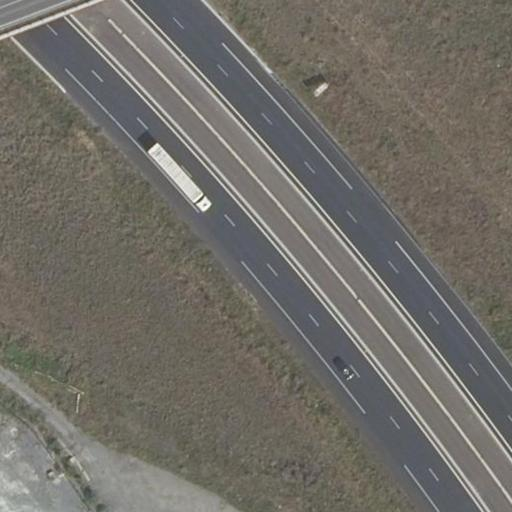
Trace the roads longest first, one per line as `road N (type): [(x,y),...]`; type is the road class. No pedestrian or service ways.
road 1 (trunk): [(18,0),(268,263),(461,511)]
road 2 (trunk): [(511,411),(356,213),(154,0)]
